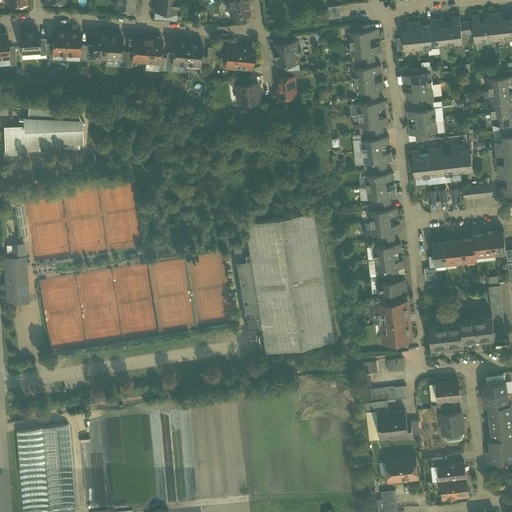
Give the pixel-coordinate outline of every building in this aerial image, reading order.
[(115,0),(115,7),(133,9),(134,0),(115,0)] [(156,0),(155,10),(175,12),(176,6),(177,6),(177,0),(156,0)] [(232,16),(235,17),(239,17),(240,15),(249,14),(247,0),(228,0),(230,16),(232,16)] [(487,41),(498,40),(495,12),(488,13),(489,21),(484,22),(487,41)] [(498,40),(510,39),(507,19),(503,20),(502,12),(495,12),(498,40)] [(475,43),(487,41),(484,22),(480,22),(479,14),(472,15),(472,21),(474,33),(475,43)] [(451,45),(463,44),(462,34),(460,22),(460,16),(452,17),(453,25),(449,26),(451,45)] [(439,47),(451,45),(449,26),(444,26),(443,18),(436,19),(439,47)] [(430,28),(426,28),(428,48),(439,47),(436,19),(429,20),(430,28)] [(416,49),(428,48),(426,28),(421,29),(420,21),(413,22),(416,49)] [(405,51),(416,49),(413,22),(406,22),(407,30),(402,31),(403,37),(404,49),(405,51)] [(349,32),(350,43),(370,41),(370,37),(378,36),(377,28),(371,29),(359,30),(349,32)] [(20,32),(22,52),(39,51),(40,51),(39,38),(38,30),(34,31),(34,32),(28,32),(27,31),(22,31),(21,32),(20,32)] [(58,54),(66,54),(67,31),(53,30),(52,44),(52,51),(53,51),(58,51),(58,54)] [(81,32),(67,31),(66,54),(80,55),(80,45),(81,32)] [(92,56),(106,58),(108,34),(94,32),(93,45),(92,56)] [(0,34),(0,58),(9,58),(8,47),(7,34),(0,34)] [(122,35),(108,34),(106,58),(119,59),(120,59),(121,51),(122,35)] [(132,60),(146,61),(148,39),(142,38),(141,37),(134,36),(133,52),(132,60)] [(153,39),(148,39),(146,61),(160,62),(160,55),(162,38),(155,38),(153,39)] [(172,63),(186,64),(188,41),(174,40),(173,53),(172,62),(172,63)] [(276,57),(277,65),(285,64),(299,62),(298,55),(302,54),(301,47),(297,47),(296,40),(292,41),(276,42),(274,43),(275,50),(273,50),(274,57),(276,57)] [(202,42),(188,41),(186,64),(200,65),(200,56),(202,42)] [(371,46),(370,41),(350,43),(352,55),(362,54),(374,53),(380,52),(379,45),(371,46)] [(233,66),(251,68),(253,47),(227,44),(225,63),(233,64),(233,66)] [(300,69),(299,62),(285,64),(286,71),(300,69)] [(471,63),(463,64),(464,73),(472,73),(471,63)] [(353,67),(354,79),(374,77),(374,72),(382,72),(381,64),(375,65),(363,66),(353,67)] [(286,71),(286,77),(294,76),(304,75),(304,68),(300,69),(286,71)] [(412,81),(413,86),(432,84),(431,72),(421,73),(409,74),(403,75),(404,82),(412,81)] [(511,74),(488,78),(489,90),(509,87),(508,83),(511,82),(511,74)] [(230,78),(231,85),(235,85),(235,84),(249,83),(248,76),(230,78)] [(276,78),(279,98),(296,96),(294,76),(286,77),(276,78)] [(375,82),(374,77),(354,79),(356,91),(366,90),(378,89),(384,88),(383,81),(375,82)] [(243,102),(244,105),(254,103),(254,100),(259,100),(257,82),(249,83),(235,84),(235,85),(237,102),(243,102)] [(440,83),(432,84),(434,96),(442,95),(440,83)] [(434,96),(432,84),(413,86),(413,90),(405,91),(406,99),(412,98),(424,97),(432,96),(434,96)] [(489,90),(490,101),(511,98),(511,91),(509,92),(509,87),(489,90)] [(511,98),(490,101),(492,112),(511,110),(511,106),(511,105),(511,98)] [(357,103),(358,115),(378,113),(378,108),(386,107),(385,100),(379,101),(367,102),(357,103)] [(442,101),(433,102),(433,108),(435,107),(436,119),(444,119),(442,101)] [(351,116),(358,115),(357,103),(350,104),(351,116)] [(416,117),(417,122),(436,119),(435,107),(433,108),(425,109),(413,110),(407,111),(408,118),(416,117)] [(6,141),(7,152),(17,152),(17,151),(26,151),(26,148),(38,148),(38,145),(58,145),(58,142),(80,141),(80,137),(80,121),(76,121),(76,112),(30,109),(30,119),(25,119),(26,127),(6,128),(7,141),(6,141)] [(511,114),(511,115),(511,110),(492,112),(493,124),(501,123),(511,122),(511,114)] [(88,122),(100,122),(101,112),(89,112),(88,122)] [(379,117),(378,113),(358,115),(360,127),(370,126),(382,124),(388,124),(387,116),(379,117)] [(438,131),(436,119),(417,122),(417,126),(409,127),(410,134),(416,134),(428,132),(438,131)] [(445,131),(444,119),(436,119),(438,131),(445,131)] [(494,130),(495,141),(503,140),(502,135),(502,129),(494,130)] [(361,139),(360,133),(352,134),(354,152),(363,151),(361,139)] [(495,141),(496,148),(511,146),(511,134),(502,135),(503,140),(495,141)] [(361,139),(363,151),(382,149),(382,144),(390,143),(389,136),(383,136),(371,138),(361,139)] [(465,144),(458,145),(461,173),(473,172),(471,152),(466,153),(465,144)] [(450,174),(461,173),(458,145),(451,146),(452,154),(447,155),(450,174)] [(505,154),(505,159),(511,157),(511,146),(496,148),(496,155),(505,154)] [(442,147),(435,148),(438,176),(450,174),(447,155),(443,155),(442,147)] [(427,177),(438,176),(435,148),(428,149),(429,157),(425,157),(427,177)] [(383,153),(382,149),(363,151),(364,163),(374,162),(386,160),(392,160),(391,152),(383,153)] [(416,178),(427,177),(425,157),(420,158),(419,150),(412,150),(413,157),(414,169),(415,178),(416,178)] [(364,163),(363,151),(354,152),(356,164),(364,163)] [(497,164),(498,171),(511,169),(511,157),(505,159),(506,163),(497,164)] [(507,177),(508,182),(511,181),(511,169),(498,171),(499,178),(507,177)] [(365,175),(367,187),(386,184),(386,180),(394,179),(393,172),(387,172),(375,174),(365,175)] [(462,180),(461,173),(450,174),(451,181),(462,180)] [(438,176),(439,183),(451,182),(451,181),(450,174),(438,176)] [(427,177),(427,183),(427,184),(439,183),(438,176),(427,177)] [(511,193),(511,181),(508,182),(508,186),(500,187),(501,195),(511,193)] [(387,189),(386,184),(367,187),(368,198),(371,198),(378,197),(390,196),(396,195),(395,188),(387,189)] [(361,199),(368,198),(367,187),(360,187),(361,199)] [(369,210),(371,222),(390,220),(390,216),(398,215),(397,207),(391,208),(379,209),(372,210),(369,210)] [(256,316),(262,350),(337,339),(317,210),(242,221),(247,253),(256,316)] [(391,225),(390,220),(371,222),(372,234),(376,234),(382,233),(394,232),(400,231),(399,224),(391,225)] [(503,230),(493,231),(496,253),(506,252),(505,248),(503,230)] [(486,254),(496,253),(493,231),(483,232),(486,254)] [(476,255),(486,254),(483,232),(473,233),(473,238),(476,255)] [(476,259),(476,255),(473,238),(463,239),(466,260),(476,259)] [(456,261),(466,260),(463,239),(453,240),(456,261)] [(446,262),(456,261),(453,240),(444,241),(446,262)] [(436,264),(446,262),(444,241),(433,242),(435,255),(436,264)] [(12,243),(12,244),(17,244),(18,256),(25,255),(24,243),(12,243)] [(373,246),(375,258),(394,256),(394,251),(402,251),(401,243),(395,244),(383,245),(373,246)] [(253,309),(254,317),(256,316),(247,253),(244,254),(245,259),(245,261),(238,262),(240,274),(238,275),(239,281),(241,281),(246,310),(253,309)] [(5,256),(7,303),(27,302),(27,301),(27,288),(20,288),(18,265),(25,265),(25,255),(18,256),(12,256),(5,256)] [(395,261),(394,256),(375,258),(376,270),(386,269),(398,268),(404,267),(403,260),(395,261)] [(375,258),(368,259),(370,277),(377,276),(376,270),(375,258)] [(236,261),(238,275),(240,274),(238,262),(245,261),(245,259),(236,261)] [(27,288),(25,265),(18,265),(20,288),(27,288)] [(436,270),(436,266),(430,267),(424,268),(426,279),(437,278),(436,270)] [(381,275),(381,282),(399,280),(399,274),(387,275),(381,275)] [(386,291),(387,292),(390,292),(390,291),(406,289),(405,279),(399,280),(381,282),(377,282),(378,292),(386,291)] [(258,326),(256,316),(254,317),(253,309),(246,310),(241,281),(239,281),(247,328),(258,326)] [(489,286),(495,335),(505,334),(500,285),(489,286)] [(381,323),(384,342),(395,340),(407,339),(412,338),(408,301),(379,304),(380,314),(381,323)] [(381,323),(380,314),(373,315),(374,324),(381,323)] [(461,318),(461,321),(463,341),(495,338),(492,315),(461,318)] [(463,345),(463,341),(461,321),(429,325),(432,348),(463,345)] [(394,369),(404,368),(403,357),(393,358),(394,369)] [(360,362),(362,373),(372,372),(371,361),(360,362)] [(436,382),(438,400),(441,400),(455,398),(460,398),(458,380),(436,382)] [(483,384),(484,395),(507,392),(506,381),(483,384)] [(365,402),(372,401),(371,389),(363,390),(365,402)] [(509,403),(507,392),(484,395),(485,406),(488,406),(488,405),(509,403)] [(373,411),(374,415),(378,414),(378,413),(389,412),(388,399),(384,399),(378,400),(372,401),(373,411)] [(365,402),(366,412),(368,411),(373,411),(372,401),(365,402)] [(511,406),(511,402),(509,403),(488,405),(488,406),(490,416),(511,413),(511,406)] [(456,411),(455,404),(442,406),(440,406),(441,413),(456,411)] [(378,413),(378,414),(380,437),(413,434),(412,423),(411,423),(408,424),(406,410),(389,412),(378,413)] [(371,439),(380,437),(378,414),(374,415),(373,411),(368,411),(371,439)] [(443,433),(444,433),(463,431),(464,431),(462,411),(456,411),(441,413),(443,433)] [(511,424),(511,413),(490,416),(491,427),(511,424)] [(412,423),(413,434),(420,433),(418,419),(411,420),(411,423),(412,423)] [(76,511),(69,423),(15,430),(22,511),(76,511)] [(511,424),(491,427),(492,438),(511,435),(511,424)] [(464,436),(463,431),(444,433),(445,438),(448,441),(461,439),(464,436)] [(511,447),(511,435),(492,438),(489,438),(490,449),(511,447)] [(511,458),(511,447),(490,449),(491,461),(497,460),(511,458)] [(389,478),(389,481),(390,481),(389,479),(418,476),(418,478),(419,478),(416,454),(416,456),(387,459),(387,457),(386,457),(386,460),(389,460),(392,478),(389,478)] [(432,456),(433,465),(438,464),(438,463),(448,462),(447,454),(432,456)] [(511,458),(497,460),(498,466),(511,464),(511,458)] [(440,479),(444,479),(466,476),(464,460),(448,462),(438,463),(438,464),(440,479)] [(468,494),(466,476),(444,479),(445,485),(442,486),(443,494),(452,493),(452,496),(468,494)] [(383,508),(383,511),(396,511),(396,507),(394,489),(396,489),(381,490),(383,508)]
